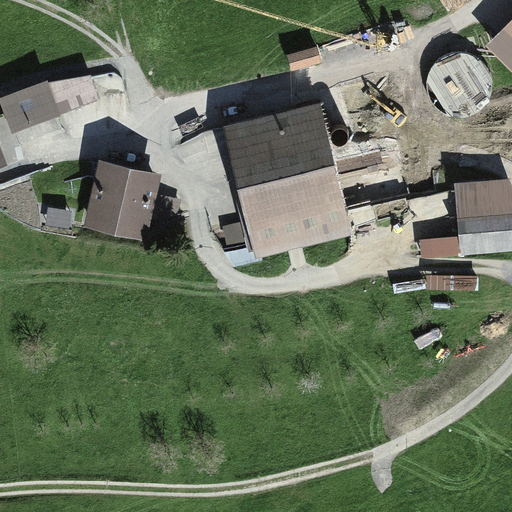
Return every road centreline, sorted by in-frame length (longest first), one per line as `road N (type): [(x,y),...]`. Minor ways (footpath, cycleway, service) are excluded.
road 1 (track): [(511,275),(384,266),(256,290),(218,275),(161,116),(379,62)]
road 2 (track): [(0,496),(221,502),(376,459),(462,414),(511,375)]
road 3 (track): [(21,0),(110,40),(161,116)]
